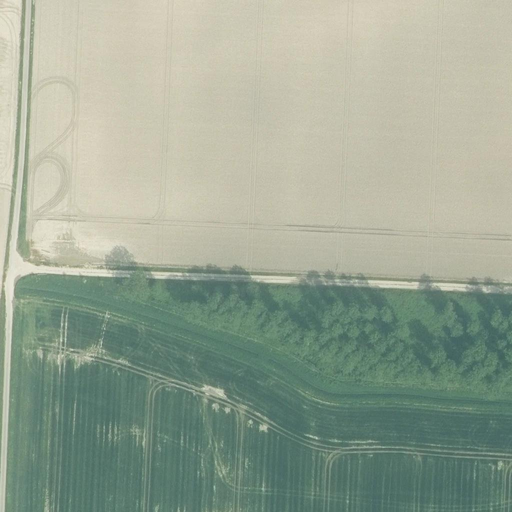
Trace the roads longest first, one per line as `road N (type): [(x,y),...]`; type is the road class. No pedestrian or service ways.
road 1 (unclassified): [(0,511),(28,0)]
road 2 (track): [(511,292),(11,270)]
